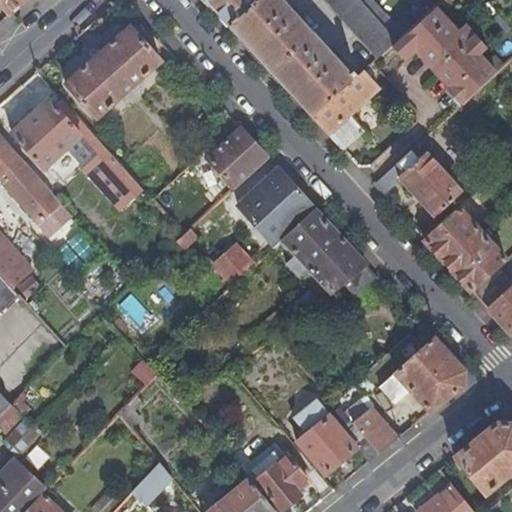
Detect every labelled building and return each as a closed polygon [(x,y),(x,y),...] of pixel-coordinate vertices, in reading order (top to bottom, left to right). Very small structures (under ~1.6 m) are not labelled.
[(0,0),(0,6),(9,16),(26,1),(27,0),(0,0)] [(205,0),(229,25),(255,0),(205,0)] [(279,80),(311,115),(353,77),(281,0),(255,0),(229,25),(279,80)] [(396,38),(362,0),(325,0),(376,56),(391,43),(396,38)] [(404,58),(414,50),(447,85),(443,89),(456,103),(465,94),(493,68),(477,50),(483,44),(483,41),(463,20),(455,27),(434,4),(396,38),(391,43),(404,58)] [(98,118),(161,63),(130,27),(67,84),(98,118)] [(361,70),(353,77),(311,115),(339,145),(341,148),(362,129),(347,112),(375,87),(361,70)] [(12,133),(44,168),(35,174),(51,192),(84,163),(124,207),(145,190),(139,183),(66,102),(57,110),(49,101),(12,133)] [(215,114),(222,123),(230,116),(223,107),(215,114)] [(207,155),(235,186),(267,156),(249,136),(239,125),(207,155)] [(0,178),(30,212),(52,193),(51,192),(35,174),(0,135),(0,178)] [(417,157),(408,148),(372,182),(383,194),(399,179),(433,215),(461,189),(425,150),(417,157)] [(200,170),(192,182),(210,194),(218,183),(200,170)] [(280,170),(242,203),(277,243),(282,239),(315,208),(293,184),(280,170)] [(145,190),(147,192),(155,185),(147,176),(139,183),(145,190)] [(480,233),(457,207),(424,238),(442,257),(471,290),(495,268),(505,260),(484,237),(490,232),(486,228),(480,233)] [(337,233),(315,208),(282,239),(295,253),(287,260),(302,277),(310,270),(331,294),(342,284),(351,295),(375,274),(337,233)] [(34,271),(1,234),(0,234),(0,270),(15,287),(34,271)] [(237,261),(227,269),(237,279),(257,261),(238,240),(227,249),(237,261)] [(511,284),(511,285),(495,268),(471,290),(511,333),(511,284)] [(0,312),(21,294),(15,287),(0,270),(0,312)] [(292,308),(267,327),(279,341),(303,319),(292,308)] [(65,342),(53,330),(48,335),(60,347),(65,342)] [(420,346),(414,339),(409,344),(414,350),(375,382),(387,399),(395,400),(411,386),(432,411),(462,386),(463,370),(432,336),(420,346)] [(150,384),(158,369),(141,360),(133,374),(150,384)] [(0,427),(9,436),(5,441),(18,454),(45,423),(32,410),(41,399),(26,385),(9,404),(0,414),(0,427)] [(207,409),(192,389),(179,395),(196,418),(207,409)] [(0,414),(9,404),(0,393),(0,414)] [(134,398),(123,411),(128,418),(132,423),(146,414),(134,398)] [(375,457),(352,429),(341,438),(312,403),(289,421),(302,437),(293,445),(320,478),(353,453),(364,466),(375,457)] [(399,437),(372,406),(348,425),(352,429),(375,457),(399,437)] [(116,431),(128,418),(123,411),(110,425),(116,431)] [(455,458),(484,494),(511,471),(511,423),(499,422),(473,443),(455,458)] [(40,468),(52,456),(40,442),(27,454),(40,468)] [(301,484),(278,457),(247,482),(259,499),(263,497),(274,511),(293,497),(290,494),(301,484)] [(14,459),(0,474),(0,511),(1,511),(24,511),(46,489),(14,459)] [(172,479),(161,464),(133,495),(146,507),(172,479)] [(269,511),(259,499),(247,482),(209,511),(269,511)] [(470,511),(450,487),(418,511),(470,511)] [(115,490),(94,511),(117,511),(127,501),(115,490)] [(60,511),(45,497),(31,511),(60,511)]
